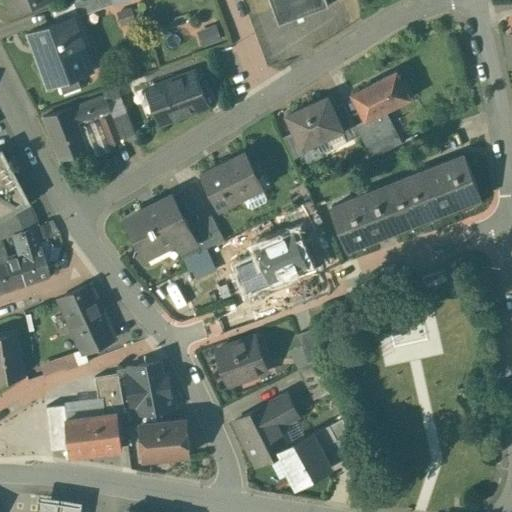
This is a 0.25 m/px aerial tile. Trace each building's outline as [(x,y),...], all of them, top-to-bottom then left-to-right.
[(9,0),(13,8),(35,0),(9,0)] [(111,0),(72,0),(78,15),(113,3),(111,0)] [(326,0),(270,0),(279,23),(328,5),(326,0)] [(72,16),(32,30),(43,58),(40,59),(49,83),(68,76),(66,70),(89,62),(72,16)] [(195,70),(148,87),(154,103),(153,103),(159,122),(176,116),(175,115),(208,103),(195,70)] [(402,142),(385,109),(409,96),(409,95),(412,93),(404,78),(401,80),(396,71),(352,93),(366,118),(367,118),(368,121),(384,151),(402,142)] [(105,95),(73,105),(79,123),(112,112),(105,95)] [(328,95),(287,114),(294,131),(302,147),(341,129),(343,129),(333,107),(328,95)] [(357,127),(344,102),(333,107),(343,129),(341,129),(346,141),(360,134),(357,127)] [(73,105),(44,116),(60,158),(89,147),(79,123),(73,105)] [(384,151),(368,121),(357,127),(360,134),(371,156),(384,151)] [(294,131),(284,136),(293,158),(304,153),(302,147),(294,131)] [(245,151),(219,164),(202,172),(220,207),(243,195),(247,193),(247,192),(260,185),(262,185),(245,152),(245,151)] [(0,216),(28,201),(3,153),(0,154),(0,216)] [(464,154),(395,181),(411,223),(480,196),(464,154)] [(395,181),(331,206),(347,248),(411,223),(395,181)] [(247,193),(243,195),(248,206),(252,207),(264,202),(266,197),(260,185),(247,192),(247,193)] [(181,258),(184,257),(200,250),(195,240),(188,226),(172,195),(127,218),(145,254),(177,238),(181,246),(189,242),(193,251),(181,257),(181,258)] [(275,216),(283,234),(294,230),(296,234),(322,222),(313,200),(275,216)] [(28,201),(0,216),(0,236),(11,233),(34,225),(38,223),(33,211),(28,201)] [(211,214),(188,226),(195,240),(200,250),(203,249),(225,239),(211,214)] [(34,225),(11,233),(18,253),(5,257),(3,252),(0,253),(0,291),(48,275),(34,225)] [(294,230),(283,234),(257,245),(263,261),(248,267),(246,262),(239,265),(248,287),(270,278),(272,277),(273,280),(291,273),(290,270),(307,263),(296,234),(294,230)] [(200,250),(184,257),(190,274),(206,273),(209,262),(203,249),(200,250)] [(90,284),(59,298),(84,351),(128,330),(118,310),(105,317),(90,284)] [(314,327),(318,340),(330,337),(322,314),(310,318),(314,327)] [(298,333),(308,363),(323,355),(318,340),(314,327),(298,333)] [(15,332),(0,334),(0,377),(21,373),(15,332)] [(217,349),(229,383),(267,370),(255,335),(217,349)] [(72,352),(62,355),(67,368),(77,364),(72,352)] [(323,355),(300,367),(316,397),(334,388),(323,355)] [(166,360),(118,369),(125,411),(125,415),(140,412),(141,422),(163,420),(162,408),(175,406),(166,360)] [(118,372),(95,375),(99,400),(103,400),(105,412),(117,411),(117,412),(125,411),(118,372)] [(256,465),(280,452),(292,446),(291,444),(305,437),(295,417),(296,417),(295,416),(299,414),(287,392),(284,394),(283,394),(233,421),(256,465)] [(65,403),(46,405),(51,448),(69,446),(66,417),(65,403)] [(66,417),(69,446),(69,447),(79,446),(82,452),(122,447),(117,412),(117,411),(105,412),(66,417)] [(163,420),(141,422),(144,458),(189,454),(185,418),(163,420)] [(330,424),(313,433),(322,450),(329,447),(328,443),(337,438),(330,424)] [(292,446),(280,452),(297,484),(331,466),(322,450),(313,433),(305,437),(291,444),(292,446)]
